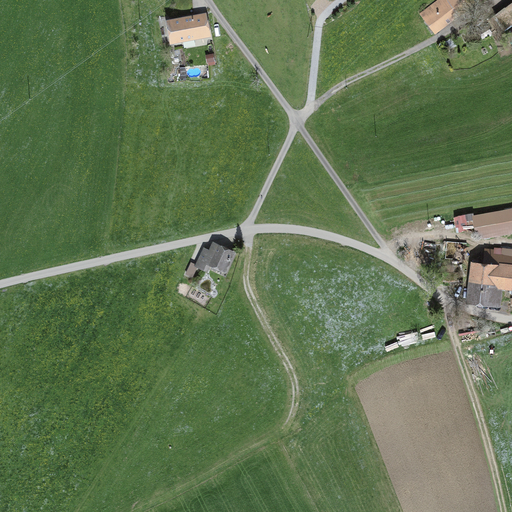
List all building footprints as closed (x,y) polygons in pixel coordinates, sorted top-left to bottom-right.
[(435,35),(478,4),(474,0),(438,0),(419,14),(435,35)] [(511,23),(511,2),(490,20),(496,28),(500,25),(503,30),(511,23)] [(207,35),(204,16),(169,22),(172,41),(207,35)] [(511,209),(474,216),(478,237),(511,231),(511,209)] [(204,250),(197,265),(206,269),(209,263),(224,270),(233,253),(217,245),(215,249),(211,247),(209,252),(204,250)] [(467,299),(499,303),(501,286),(511,287),(511,257),(486,255),(485,264),(472,262),(470,279),(469,279),(467,299)] [(446,281),(446,285),(459,284),(458,273),(438,274),(439,281),(446,281)]
